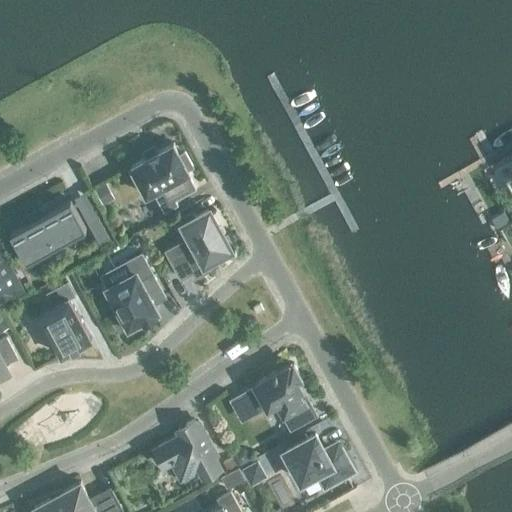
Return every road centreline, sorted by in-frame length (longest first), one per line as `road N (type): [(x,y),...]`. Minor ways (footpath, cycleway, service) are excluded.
road 1 (residential): [(0,189),(173,101),(193,115),(266,256)]
road 2 (residential): [(0,490),(119,440),(299,318)]
road 3 (residential): [(266,256),(150,364),(43,386),(0,415)]
road 4 (residential): [(299,318),(400,501)]
road 5 (residential): [(400,501),(511,441)]
